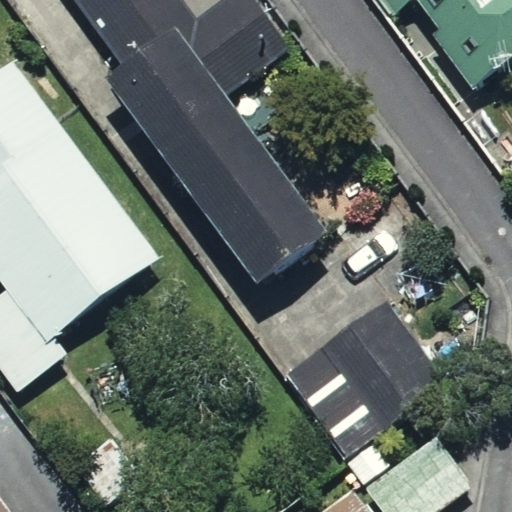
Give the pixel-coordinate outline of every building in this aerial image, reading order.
[(73,0),(120,64),(103,76),(251,280),(321,230),(222,92),(288,44),(256,0),(223,0),(199,18),(185,0),(73,0)] [(511,0),(386,0),(393,8),(404,0),(419,0),(440,28),(433,34),(472,85),(511,55),(511,0)] [(0,389),(3,394),(62,355),(44,328),(146,259),(5,48),(0,51),(0,389)] [(446,378),(385,298),(287,372),(347,452),(446,378)] [(436,437),(367,488),(384,511),(432,511),(470,484),(436,437)] [(368,511),(352,490),(322,511),(368,511)]
